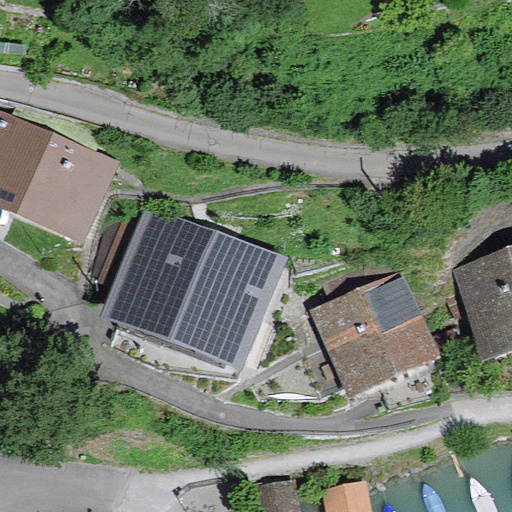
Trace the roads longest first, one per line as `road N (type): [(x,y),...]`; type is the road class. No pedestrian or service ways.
road 1 (residential): [(0,85),(326,167),(511,154)]
road 2 (residential): [(128,509),(0,483)]
